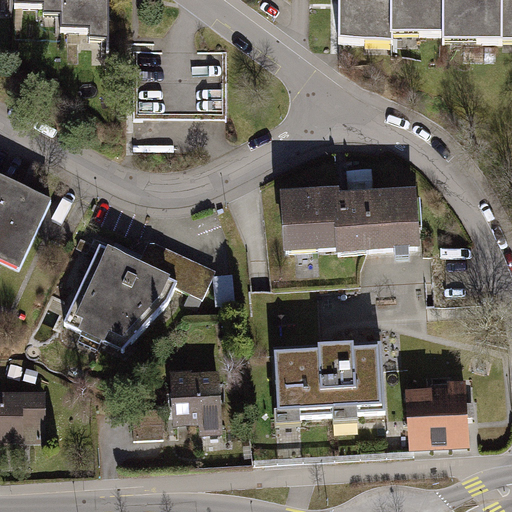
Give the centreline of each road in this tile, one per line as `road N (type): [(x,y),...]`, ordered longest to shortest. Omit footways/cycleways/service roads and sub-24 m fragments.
road 1 (residential): [(338,102),(237,170),(165,193),(123,184),(0,118)]
road 2 (residential): [(511,282),(477,204),(440,160),(338,102)]
road 3 (residential): [(338,102),(198,0)]
